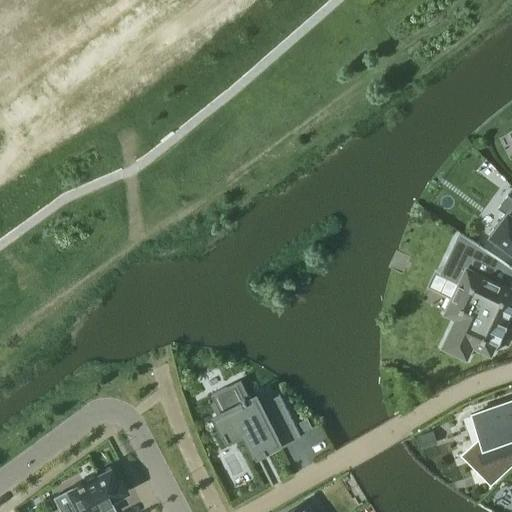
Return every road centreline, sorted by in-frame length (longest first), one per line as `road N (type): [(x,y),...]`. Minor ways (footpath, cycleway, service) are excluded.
road 1 (residential): [(511,372),(399,423),(249,511)]
road 2 (residential): [(0,485),(102,408),(119,408),(174,511)]
road 3 (residential): [(216,511),(157,365)]
road 4 (unclassified): [(128,82),(0,168)]
road 5 (unclassified): [(228,0),(128,82)]
